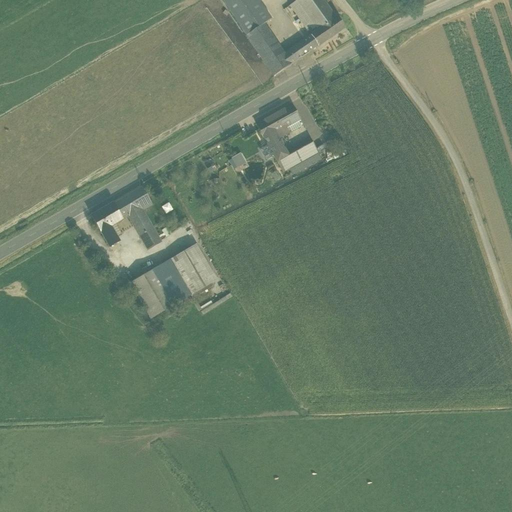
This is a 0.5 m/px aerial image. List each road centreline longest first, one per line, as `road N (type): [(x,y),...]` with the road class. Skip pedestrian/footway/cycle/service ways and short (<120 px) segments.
road 1 (tertiary): [(0,253),(372,39)]
road 2 (track): [(372,39),(452,153),(511,321)]
